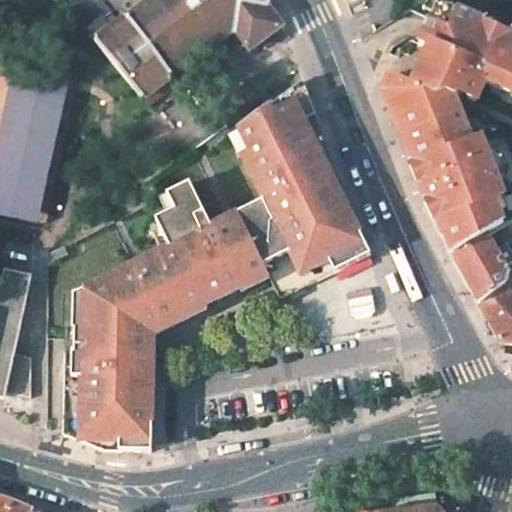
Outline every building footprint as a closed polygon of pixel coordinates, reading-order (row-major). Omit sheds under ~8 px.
[(144,98),(235,30),(250,50),(261,42),(266,48),(282,35),(282,26),(267,6),(270,5),(266,0),(149,0),(96,40),(144,98)] [(405,0),(400,14),(410,17),(415,3),(424,6),(426,0),(405,0)] [(454,112),(446,96),(455,91),(456,92),(458,95),(461,96),(464,95),(466,93),(472,78),(511,88),(511,32),(490,26),(490,29),(460,20),(461,17),(424,6),(415,3),(410,17),(401,48),(412,51),(402,90),(379,84),(394,124),(428,211),(453,257),(476,244),(485,238),(511,222),(511,162),(482,98),(467,105),(454,112)] [(492,20),(463,12),(461,17),(460,20),(490,29),(490,26),(492,20)] [(0,118),(0,215),(39,223),(67,82),(10,71),(0,118)] [(307,90),(304,82),(292,90),(298,103),(309,97),(307,90)] [(271,104),(231,135),(264,203),(235,217),(265,280),(269,278),(280,300),(323,279),(370,256),(351,206),(309,97),(298,103),(292,90),(271,104)] [(221,299),(238,291),(239,293),(265,280),(235,217),(207,231),(186,187),(165,197),(172,213),(157,220),(171,249),(133,267),(135,273),(110,285),(107,280),(74,296),(73,339),(73,353),(66,353),(65,435),(106,451),(116,451),(150,453),(153,335),(174,325),(203,310),(203,308),(221,299)] [(511,222),(485,238),(505,268),(511,263),(511,256),(504,245),(511,240),(511,222)] [(505,268),(485,238),(476,244),(453,257),(480,305),(505,286),(508,273),(505,268)] [(17,354),(32,276),(3,271),(0,288),(0,391),(30,397),(37,357),(17,354)] [(393,273),(385,276),(392,294),(400,291),(393,273)] [(511,294),(506,287),(505,286),(480,305),(500,343),(511,344),(511,294)] [(348,305),(349,309),(352,311),(355,313),(359,313),(366,311),(370,311),(372,308),(375,305),(374,301),(373,293),(372,289),(346,294),(346,298),(348,305)] [(33,511),(0,498),(0,511),(33,511)]
